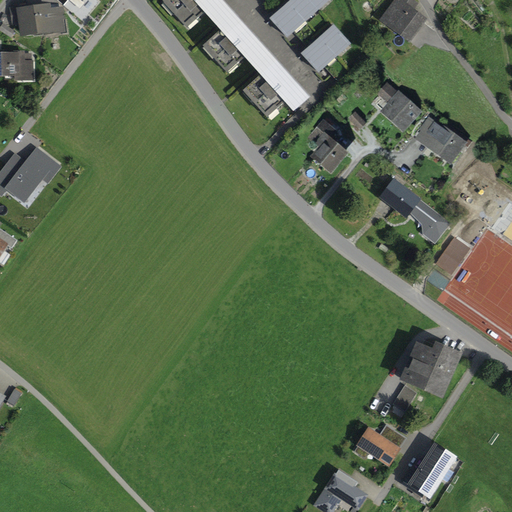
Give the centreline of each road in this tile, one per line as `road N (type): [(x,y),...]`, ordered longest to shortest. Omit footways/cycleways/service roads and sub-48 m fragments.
road 1 (tertiary): [(511,364),(389,278),(272,179),(136,0)]
road 2 (track): [(18,378),(151,511)]
road 3 (residential): [(511,124),(422,0)]
